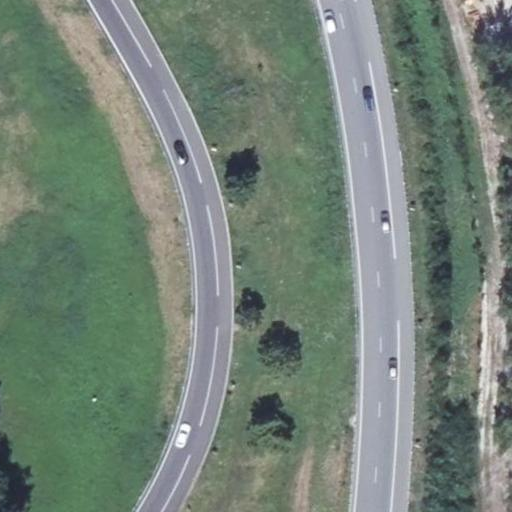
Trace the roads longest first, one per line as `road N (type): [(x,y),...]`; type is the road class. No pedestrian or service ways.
road 1 (motorway): [(150,511),(195,404),(208,310),(205,249),(178,145),(101,0)]
road 2 (motorway): [(372,511),(380,279),(338,0)]
